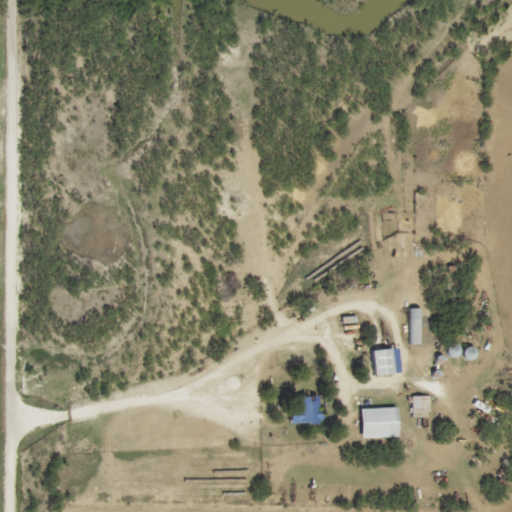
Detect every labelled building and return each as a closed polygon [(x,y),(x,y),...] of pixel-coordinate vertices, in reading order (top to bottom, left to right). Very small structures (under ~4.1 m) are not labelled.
[(422,307),(411,307),(411,344),(422,344),(422,307)] [(376,375),(396,373),(394,348),(374,350),(376,375)] [(414,417),(431,417),(431,395),(414,395),(414,417)] [(294,424),(323,424),(323,397),(294,397),(294,424)] [(400,407),(364,407),(364,437),(400,437),(400,407)]
